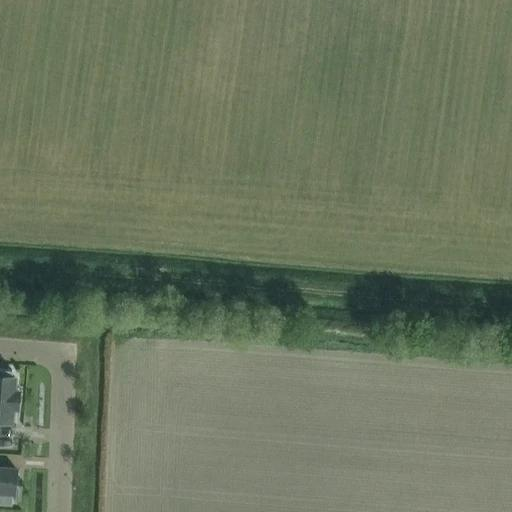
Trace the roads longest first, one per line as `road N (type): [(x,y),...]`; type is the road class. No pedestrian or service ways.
road 1 (track): [(0,271),(511,309)]
road 2 (residential): [(0,353),(64,358),(59,511)]
